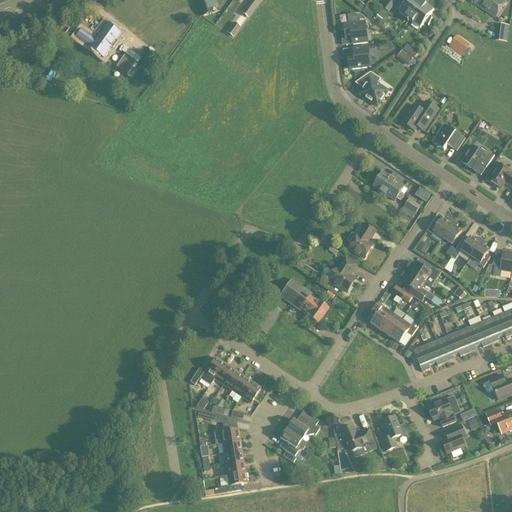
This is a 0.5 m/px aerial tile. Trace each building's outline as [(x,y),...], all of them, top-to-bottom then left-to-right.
[(195,0),(201,15),(211,11),(210,9),(216,7),(213,0),(211,0),(208,1),(207,0),(195,0)] [(260,2),(257,0),(251,0),(241,14),(247,18),(260,2)] [(389,14),(397,3),(392,0),(388,0),(382,9),(389,14)] [(420,0),(408,0),(407,0),(400,0),(395,8),(399,11),(399,12),(409,20),(423,2),(420,0)] [(476,0),(473,4),(495,19),(506,2),(502,0),(476,0)] [(434,10),(423,2),(409,20),(420,29),(425,23),(428,26),(432,17),(430,16),(434,10)] [(359,16),(356,16),(349,16),(350,25),(344,26),(346,40),(352,39),(352,45),(368,44),(364,19),(362,17),(359,16)] [(104,23),(93,38),(81,29),(75,38),(103,59),(120,35),(104,23)] [(232,38),(240,28),(234,23),(226,34),(232,38)] [(509,26),(497,25),(494,42),(507,43),(509,26)] [(471,51),(468,49),(470,46),(456,37),(448,48),(462,58),(462,57),(466,59),(471,51)] [(407,45),(404,50),(415,58),(418,53),(407,45)] [(371,68),(369,54),(368,48),(353,49),(354,55),(348,56),(350,71),(371,68)] [(414,60),(402,51),(397,59),(408,68),(414,60)] [(38,85),(50,67),(53,69),(59,60),(53,55),(33,82),(38,85)] [(141,67),(125,55),(115,68),(131,80),(141,67)] [(388,92),(377,85),(381,80),(370,73),(355,84),(363,89),(359,95),(378,108),(388,92)] [(414,132),(423,119),(429,123),(438,110),(426,102),(420,111),(413,106),(402,123),(414,132)] [(444,151),(448,145),(457,151),(464,140),(455,134),(456,133),(444,125),(432,143),(444,151)] [(461,164),(473,172),(478,165),(481,165),(486,168),(494,156),(482,148),(479,152),(472,147),(461,164)] [(511,188),(511,173),(500,165),(489,181),(501,189),(505,183),(511,188)] [(400,194),(404,187),(383,173),(373,188),(395,202),(396,199),(401,202),(404,197),(400,194)] [(416,196),(426,204),(431,197),(420,190),(416,196)] [(412,220),(417,213),(421,207),(409,200),(401,212),(407,216),(407,217),(412,220)] [(443,239),(454,222),(450,219),(448,223),(442,219),(437,228),(432,224),(427,232),(432,235),(434,233),(443,239)] [(458,225),(454,222),(443,239),(452,245),(461,232),(456,228),(458,225)] [(365,225),(358,236),(357,237),(353,234),(352,234),(348,239),(348,241),(353,243),(349,249),(364,260),(373,246),(368,243),(375,232),(365,225)] [(471,258),(482,241),(478,238),(476,241),(470,238),(461,251),(471,258)] [(482,241),(471,258),(480,264),(478,266),(483,269),(490,258),(486,255),(489,251),(484,247),(486,244),(482,241)] [(450,258),(456,250),(451,247),(446,255),(450,258)] [(511,253),(503,252),(500,267),(495,266),(493,276),(499,277),(500,272),(511,274),(511,272),(511,253)] [(338,268),(335,272),(333,271),(328,279),(330,280),(329,282),(347,293),(356,280),(350,276),(356,266),(345,259),(338,269),(338,268)] [(410,274),(425,284),(429,279),(434,283),(441,273),(431,267),(428,272),(417,264),(410,274)] [(492,266),(489,266),(484,277),(490,278),(492,266)] [(425,284),(410,274),(404,284),(415,292),(411,297),(421,303),(428,293),(422,289),(425,284)] [(317,303),(309,297),(311,294),(291,280),(279,297),(299,311),(300,310),(308,315),(307,317),(318,324),(328,309),(317,302),(317,303)] [(246,289),(236,282),(228,294),(238,301),(246,289)] [(405,294),(405,293),(396,287),(392,293),(401,299),(402,299),(405,294)] [(405,294),(402,299),(409,304),(413,298),(405,294)] [(249,324),(266,335),(282,313),(265,301),(249,324)] [(380,332),(392,314),(378,304),(370,315),(375,318),(370,325),(380,332)] [(511,336),(511,331),(504,313),(493,318),(501,336),(504,335),(506,339),(511,336)] [(402,320),(392,314),(380,332),(390,338),(402,320)] [(493,318),(482,323),(491,345),(498,342),(497,338),(501,336),(493,318)] [(402,320),(390,338),(400,344),(407,334),(412,337),(418,328),(413,324),(412,327),(402,320)] [(491,345),(482,323),(470,327),(478,346),(482,344),(483,348),(491,345)] [(470,327),(459,332),(468,354),(475,351),(474,348),(478,346),(470,327)] [(459,332),(447,337),(455,355),(459,354),(460,357),(468,354),(459,332)] [(455,355),(447,337),(436,342),(445,364),(452,361),(451,357),(455,355)] [(445,364),(436,342),(424,346),(432,365),(436,363),(437,367),(445,364)] [(432,365),(424,346),(413,351),(422,373),(429,370),(428,366),(432,365)] [(204,383),(209,387),(214,380),(224,365),(215,359),(205,373),(203,372),(201,376),(196,373),(189,383),(194,386),(199,380),(204,383)] [(214,381),(223,386),(232,370),(224,365),(214,380),(209,387),(210,387),(214,381)] [(232,370),(223,386),(232,392),(242,377),(232,370)] [(488,383),(484,384),(484,387),(486,393),(489,394),(493,393),(497,402),(511,395),(511,381),(511,380),(505,383),(502,376),(487,381),(488,383)] [(232,392),(229,397),(233,399),(236,395),(241,398),(251,383),(242,377),(232,392)] [(251,383),(241,398),(250,404),(260,389),(251,383)] [(442,428),(456,423),(450,410),(458,407),(454,397),(441,403),(440,401),(433,404),(434,406),(428,408),(433,422),(439,420),(442,428)] [(202,411),(208,403),(201,399),(195,409),(202,411)] [(463,421),(477,416),(475,410),(461,415),(463,421)] [(511,413),(503,417),(500,410),(487,416),(491,426),(497,423),(502,434),(509,432),(510,432),(511,431),(511,413)] [(242,421),(243,415),(231,412),(230,418),(242,421)] [(206,420),(223,424),(224,419),(208,415),(206,420)] [(299,417),(295,423),(292,420),(285,430),(301,441),(303,437),(313,435),(314,436),(319,430),(299,417)] [(407,425),(398,428),(394,417),(380,423),(386,439),(380,441),(384,453),(396,448),(392,439),(401,436),(407,439),(412,436),(407,425)] [(468,421),(471,431),(481,427),(478,418),(468,421)] [(444,432),(448,441),(442,443),(447,455),(466,448),(463,441),(467,439),(462,425),(444,432)] [(353,428),(339,433),(348,454),(353,451),(355,457),(356,458),(362,455),(363,453),(361,447),(373,442),(368,430),(359,433),(358,432),(356,431),(354,432),(353,428)] [(238,430),(220,433),(213,434),(215,445),(221,444),(239,441),(238,430)] [(301,441),(285,430),(279,440),(282,442),(278,448),(285,453),(283,457),(293,464),(296,459),(294,458),(298,452),(302,451),(307,444),(301,441)] [(241,452),(239,441),(221,444),(223,455),(241,452)] [(241,452),(223,455),(225,466),(243,463),(241,452)] [(245,473),(243,463),(225,466),(227,476),(245,473)] [(245,473),(227,476),(228,487),(247,484),(245,473)] [(214,490),(214,491),(204,492),(205,497),(227,494),(226,488),(214,490)]
